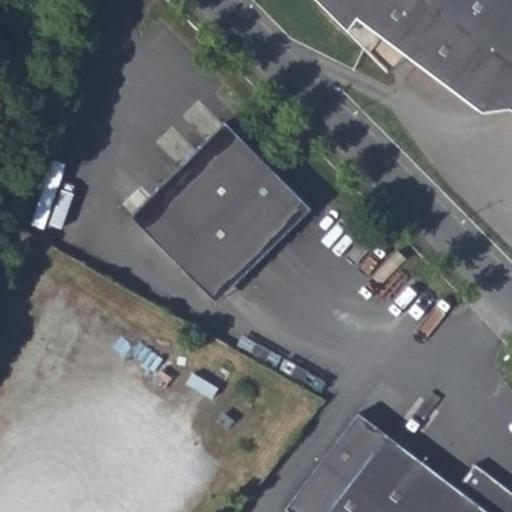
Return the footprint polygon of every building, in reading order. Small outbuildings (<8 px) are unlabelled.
[(511,0),(318,0),(349,29),(360,15),(481,107),(492,91),(511,63),(511,0)] [(481,107),(487,111),(511,107),(511,63),(492,91),(481,107)] [(309,209),(224,122),(153,189),(238,277),(309,209)] [(212,302),(238,277),(153,189),(128,214),(212,302)] [(511,511),(511,500),(467,466),(450,488),(353,411),(279,506),(285,511),(511,511)]
